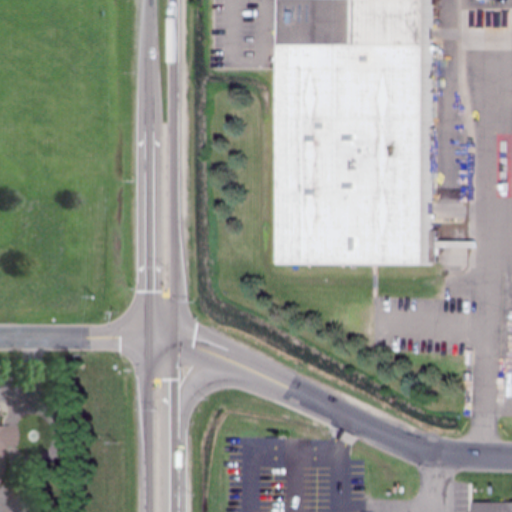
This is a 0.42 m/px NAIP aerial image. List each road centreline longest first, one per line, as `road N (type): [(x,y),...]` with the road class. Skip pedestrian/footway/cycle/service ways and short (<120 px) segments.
road 1 (trunk): [(175,338),(174,0)]
road 2 (trunk): [(149,0),(149,338)]
road 3 (trunk): [(149,338),(149,511)]
road 4 (trunk): [(175,511),(175,338)]
road 5 (residential): [(149,338),(0,338)]
